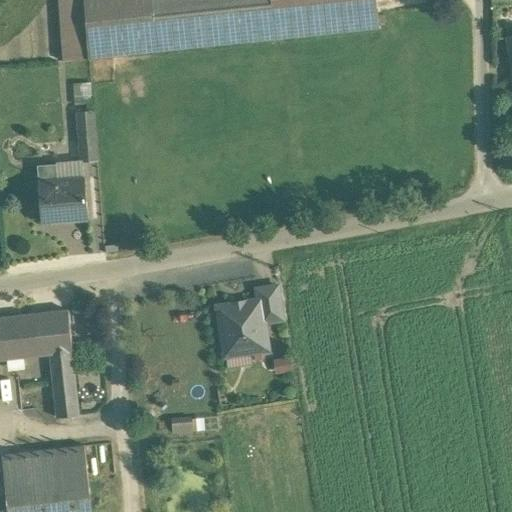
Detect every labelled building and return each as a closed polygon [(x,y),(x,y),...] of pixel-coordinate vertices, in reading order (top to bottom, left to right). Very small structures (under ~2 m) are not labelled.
[(57,0),(64,61),(88,59),(82,0),(57,0)] [(239,0),(83,0),(88,58),(243,42),(240,13),(239,0)] [(239,0),(240,13),(360,0),(239,0)] [(375,0),(360,0),(240,13),(243,42),(379,28),(375,0)] [(77,82),(78,98),(93,98),(92,81),(77,82)] [(92,110),(77,112),(79,136),(94,135),(92,110)] [(94,135),(79,136),(81,161),(82,161),(97,160),(94,135)] [(81,161),(37,166),(42,223),(61,221),(61,217),(85,216),(85,220),(88,220),(84,178),(82,161),(81,161)] [(278,285),(256,289),(258,300),(259,300),(263,322),(283,319),(278,285)] [(258,300),(218,307),(221,326),(219,329),(220,335),(223,338),(225,355),(267,348),(263,322),(259,300),(258,300)] [(68,310),(0,317),(0,359),(50,354),(72,351),(68,310)] [(72,351),(50,354),(57,417),(79,415),(72,351)] [(176,422),(176,431),(198,430),(197,420),(176,422)] [(90,511),(84,446),(2,455),(8,511),(90,511)]
